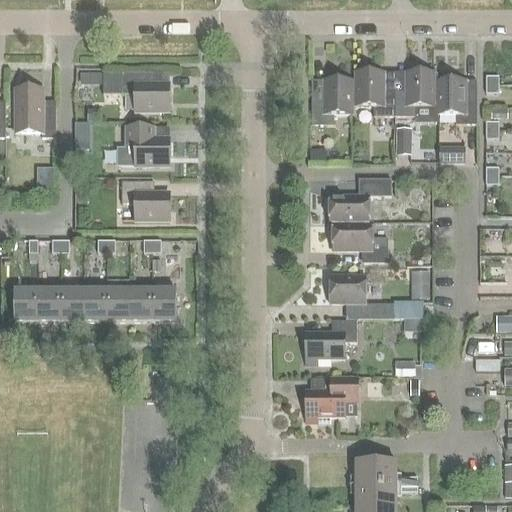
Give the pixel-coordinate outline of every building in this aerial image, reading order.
[(103,76),(103,97),(134,97),(134,114),(169,114),(169,88),(153,88),(153,75),(103,76)] [(373,120),(395,120),(395,95),(382,95),(382,75),(356,75),(356,83),(356,96),(351,96),(351,110),(373,110),(373,120)] [(407,95),(395,95),(395,120),(416,120),(416,110),(438,110),(438,96),(433,96),(433,83),(433,75),(407,75),(407,95)] [(498,79),(485,79),(485,88),(498,88),(498,79)] [(334,118),(351,118),(351,110),(351,96),(356,96),(356,83),(325,83),(325,85),(311,85),(311,128),(334,129),(334,118)] [(476,128),(477,87),(464,87),(464,83),(433,83),(433,96),(438,96),(438,110),(438,118),(455,118),(455,128),(476,128)] [(498,88),(485,88),(485,96),(498,96),(498,88)] [(42,104),(42,95),(16,95),(16,136),(41,136),(41,141),(55,141),(55,104),(42,104)] [(100,111),(87,111),(87,126),(100,126),(100,111)] [(491,122),(507,121),(507,112),(491,112),(491,122)] [(498,125),(486,125),(486,133),(498,133),(498,125)] [(75,126),(75,153),(90,153),(90,126),(75,126)] [(153,143),(153,130),(125,130),(125,150),(116,150),(116,169),(134,169),(169,169),(169,143),(153,143)] [(396,132),(397,156),(411,156),(410,132),(396,132)] [(498,133),(486,133),(486,142),(498,142),(498,133)] [(326,163),(326,153),(310,153),(310,163),(326,163)] [(464,154),(440,154),(440,167),(464,167),(464,154)] [(498,171),(486,170),(486,179),(498,179),(498,171)] [(498,179),(486,179),(486,188),(498,188),(498,179)] [(329,199),(329,227),(333,227),(333,226),(372,226),(368,226),(368,199),(390,199),(390,182),(359,182),(359,199),(329,199)] [(153,197),(153,185),(121,185),(121,206),(135,206),(135,223),(169,223),(169,197),(153,197)] [(333,226),(333,227),(333,254),(363,254),(363,266),(389,266),(389,253),(387,253),(387,241),(372,241),(372,226),(333,226)] [(37,257),(37,244),(28,244),(28,257),(37,257)] [(51,244),(51,257),(60,257),(60,244),(51,244)] [(69,256),(69,244),(60,244),(60,257),(69,256)] [(97,244),(97,257),(106,257),(106,244),(97,244)] [(115,256),(115,244),(106,244),(106,257),(115,256)] [(143,244),(143,257),(152,256),(152,244),(143,244)] [(152,244),(152,256),(160,257),(160,244),(152,244)] [(152,263),(152,275),(161,275),(161,263),(152,263)] [(429,274),(418,274),(418,302),(429,302),(429,274)] [(365,279),(329,279),(329,307),(357,307),(357,322),(406,322),(406,319),(419,319),(419,305),(393,305),(393,307),(365,307),(365,279)] [(14,293),(14,325),(38,325),(38,293),(14,293)] [(60,325),(60,293),(38,293),(38,325),(60,325)] [(83,325),(83,293),(60,293),(60,325),(83,325)] [(106,325),(106,293),(83,293),(83,325),(106,325)] [(129,325),(129,293),(106,293),(106,325),(129,325)] [(152,325),(152,293),(129,293),(129,325),(152,325)] [(152,293),(152,325),(175,325),(175,293),(152,293)] [(496,336),(509,335),(509,319),(496,319),(496,336)] [(305,336),(305,368),(329,368),(329,362),(344,362),(344,346),(356,346),(356,323),(331,323),(331,336),(305,336)] [(475,374),(499,374),(499,362),(475,363),(475,374)] [(414,364),(395,364),(395,380),(414,381),(414,364)] [(305,394),(306,426),(330,426),(330,420),(344,420),(344,405),(356,405),(356,382),(331,382),(331,394),(305,394)] [(419,399),(419,384),(410,383),(410,399),(419,399)] [(355,464),(355,487),(417,487),(417,480),(400,480),(400,481),(396,481),(396,464),(355,464)] [(417,487),(355,487),(355,511),(396,510),(396,494),(400,495),(417,495),(417,487)]
